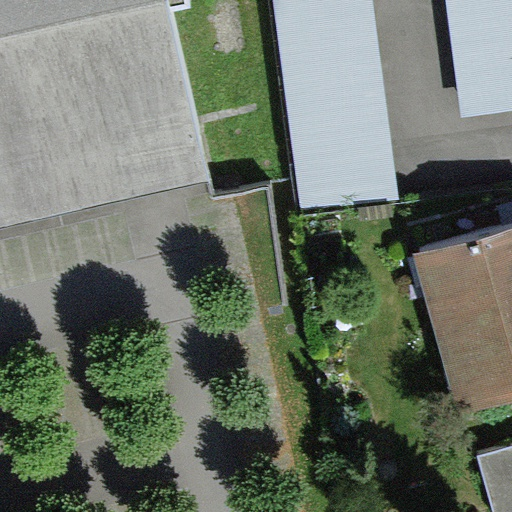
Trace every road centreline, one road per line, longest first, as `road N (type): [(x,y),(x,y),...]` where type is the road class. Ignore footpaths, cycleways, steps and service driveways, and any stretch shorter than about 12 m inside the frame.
road 1 (unknown): [(222,421),(200,314),(182,294),(149,278),(98,278),(0,301)]
road 2 (unknown): [(0,477),(222,421)]
